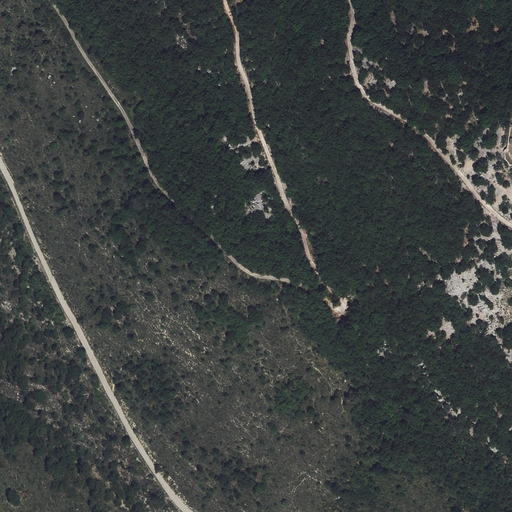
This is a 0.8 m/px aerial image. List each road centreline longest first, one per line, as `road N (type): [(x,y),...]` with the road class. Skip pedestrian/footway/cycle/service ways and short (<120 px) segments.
road 1 (track): [(50,0),(134,132),(154,181),(250,273),(294,283),(337,309),(344,303),(315,270),(258,129),(225,0)]
road 2 (unclassified): [(190,511),(145,453),(0,155)]
road 3 (track): [(350,0),(359,85),(426,137),(478,199),(511,224)]
